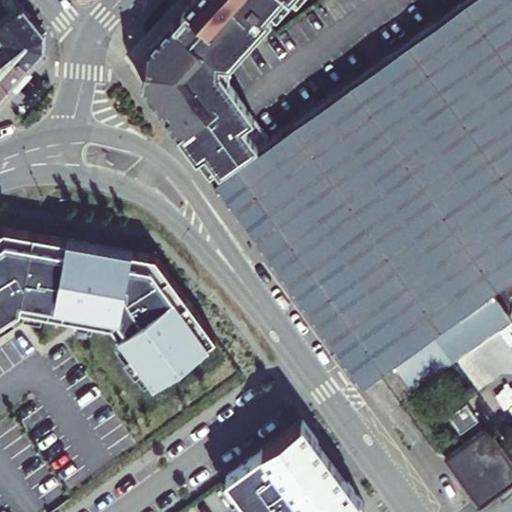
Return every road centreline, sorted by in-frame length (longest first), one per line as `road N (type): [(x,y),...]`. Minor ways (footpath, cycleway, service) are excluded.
road 1 (tertiary): [(288,343),(175,170),(139,144),(69,130)]
road 2 (tertiary): [(65,172),(107,178),(155,202),(288,343)]
road 3 (residential): [(123,511),(311,374)]
road 4 (tertiary): [(311,374),(413,511)]
